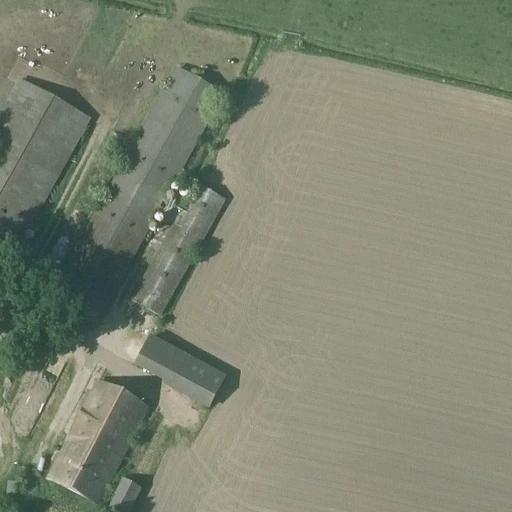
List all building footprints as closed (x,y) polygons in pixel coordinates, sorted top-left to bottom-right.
[(97,323),(156,217),(172,224),(130,301),(161,318),(225,201),(194,184),(180,210),(165,202),(224,95),(176,69),(49,296),(97,323)] [(91,120),(18,80),(0,112),(0,268),(6,272),(91,120)] [(163,386),(209,411),(228,378),(150,336),(133,368),(164,384),(163,386)] [(48,479),(97,504),(145,411),(97,385),(48,479)] [(106,510),(110,511),(129,511),(141,490),(121,480),(106,510)]
